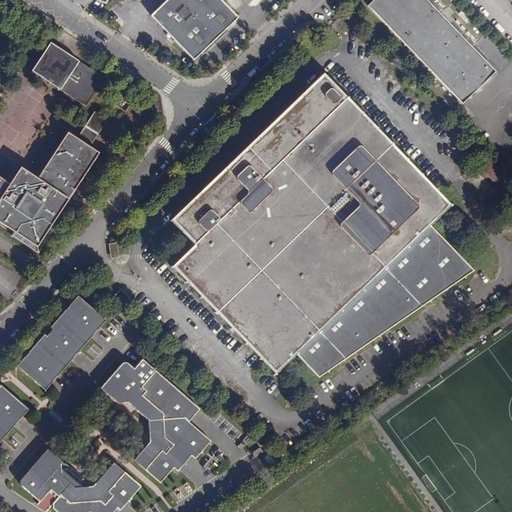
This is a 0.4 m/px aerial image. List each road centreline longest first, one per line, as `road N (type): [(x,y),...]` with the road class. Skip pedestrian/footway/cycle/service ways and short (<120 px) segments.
road 1 (residential): [(0,338),(202,108)]
road 2 (residential): [(202,108),(314,0)]
road 3 (residential): [(202,108),(87,31)]
